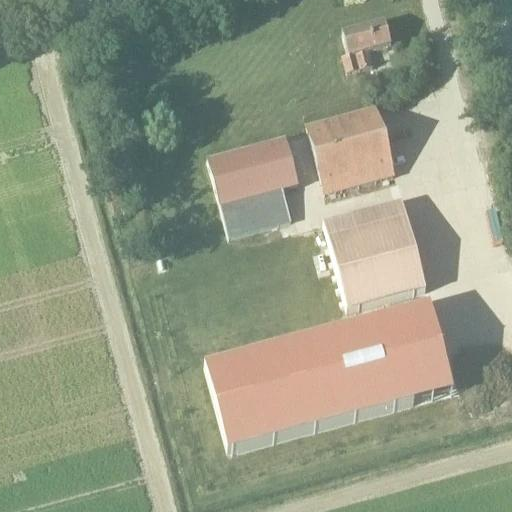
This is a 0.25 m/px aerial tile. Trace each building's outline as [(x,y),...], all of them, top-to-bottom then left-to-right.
[(371,72),(367,56),(389,50),(383,27),(340,39),(346,60),(341,62),(345,79),(371,72)] [(373,112),(304,131),(323,199),(391,180),(373,112)] [(261,150),(205,165),(226,245),(289,228),(280,196),(297,192),(284,144),(261,150)] [(400,208),(321,229),(345,317),(424,295),(400,208)] [(442,250),(451,286),(466,282),(457,247),(442,250)] [(413,409),(390,323),(208,373),(232,459),(413,409)]
